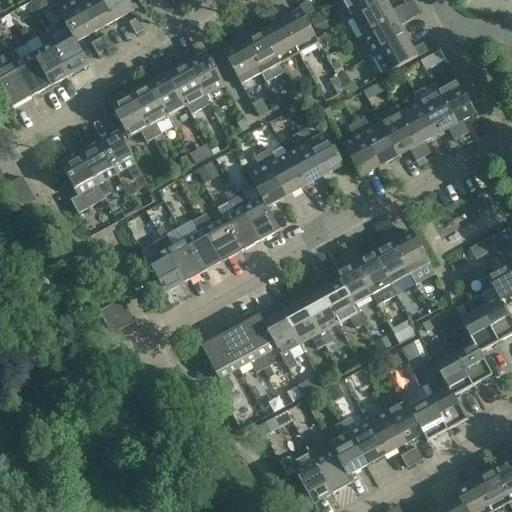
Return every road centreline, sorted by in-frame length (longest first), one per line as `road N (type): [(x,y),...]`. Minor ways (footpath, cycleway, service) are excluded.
road 1 (residential): [(283,511),(255,462),(185,391),(152,332),(511,136)]
road 2 (residential): [(14,147),(68,116),(129,55),(227,0)]
road 3 (residential): [(359,511),(511,428)]
